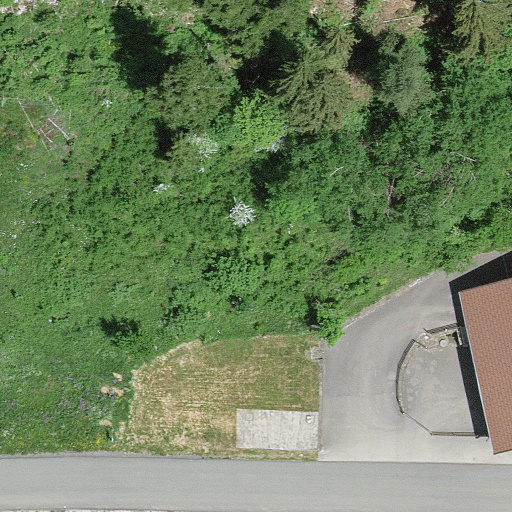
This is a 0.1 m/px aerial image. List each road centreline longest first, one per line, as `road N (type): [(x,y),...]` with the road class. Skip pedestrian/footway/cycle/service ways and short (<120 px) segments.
road 1 (tertiary): [(0,485),(511,491)]
road 2 (track): [(511,271),(438,297),(389,327),(366,354),(355,389),(348,489)]
